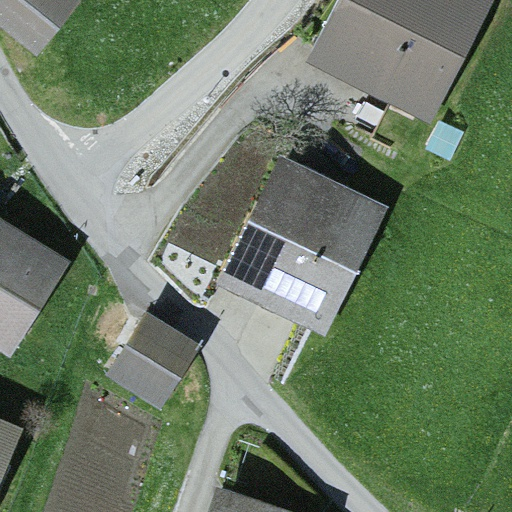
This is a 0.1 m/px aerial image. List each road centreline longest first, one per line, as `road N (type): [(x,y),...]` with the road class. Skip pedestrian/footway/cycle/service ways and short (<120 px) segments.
road 1 (residential): [(367,511),(124,266),(64,185)]
road 2 (residential): [(64,185),(238,43),(274,0)]
road 3 (residential): [(64,185),(0,79)]
